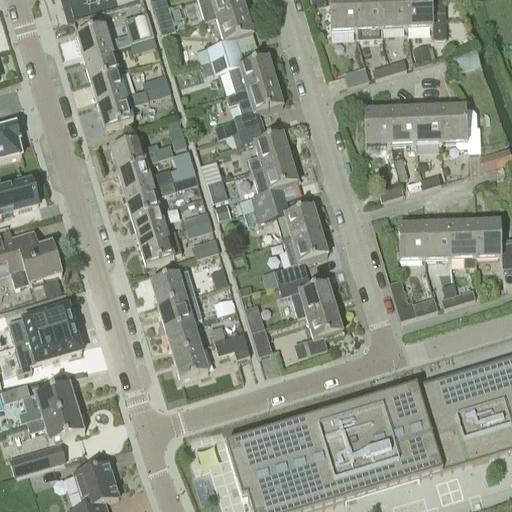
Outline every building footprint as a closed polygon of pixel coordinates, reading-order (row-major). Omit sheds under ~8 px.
[(214,0),(198,5),(205,29),(216,25),(216,26),(245,17),(240,0),(214,0)] [(319,0),(314,0),(312,1),(315,12),(322,11),(319,0)] [(331,37),(357,36),(355,0),(336,0),(329,0),(331,37)] [(374,43),(382,42),(379,0),(355,0),(357,36),(357,46),(374,45),(374,43)] [(382,34),(406,33),(404,0),(379,0),(382,42),(382,34)] [(404,0),(406,33),(433,32),(434,44),(446,44),(445,18),(433,19),(431,0),(404,0)] [(161,42),(174,38),(167,14),(153,18),(161,42)] [(216,26),(223,50),(206,55),(210,68),(241,59),(237,47),(253,42),(245,17),(216,26)] [(112,57),(131,51),(153,45),(146,21),(123,28),(127,42),(108,48),(104,33),(76,41),(83,65),(111,57),(112,57)] [(155,53),(153,45),(131,51),(133,60),(155,53)] [(413,57),(417,69),(429,65),(426,53),(413,57)] [(83,65),(90,89),(118,80),(112,57),(111,57),(83,65)] [(456,78),(479,71),(475,57),(451,64),(454,72),(456,78)] [(245,72),(241,59),(210,68),(214,82),(228,77),(235,101),(275,89),(267,65),(245,72)] [(389,80),(406,75),(403,67),(387,72),(389,80)] [(375,85),(389,80),(387,72),(372,76),(375,85)] [(347,93),(368,87),(364,75),(343,81),(347,93)] [(97,112),(125,103),(118,80),(90,89),(97,112)] [(144,98),(167,91),(165,82),(142,89),(144,98)] [(259,121),(282,114),(275,89),(235,101),(224,104),(228,116),(238,112),(242,125),(217,133),(221,146),(225,145),(263,133),(259,121)] [(167,91),(144,98),(125,103),(97,112),(104,136),(132,127),(129,115),(148,109),(147,107),(170,100),(167,91)] [(465,111),(440,112),(442,149),(455,148),(455,152),(458,155),(467,155),(467,160),(479,159),(478,134),(476,134),(476,123),(474,119),(471,116),(467,113),(465,113),(465,111)] [(416,150),(442,149),(440,112),(414,113),(416,150)] [(391,151),(416,150),(414,113),(389,115),(391,151)] [(364,152),(391,151),(389,115),(363,116),(364,152)] [(0,167),(21,162),(17,147),(19,146),(15,131),(0,134),(0,167)] [(180,133),(168,136),(174,156),(186,153),(180,133)] [(251,178),(270,172),(290,167),(282,141),(266,146),(263,133),(225,145),(225,147),(232,154),(236,153),(237,156),(253,151),(257,164),(248,166),(251,178)] [(117,179),(146,170),(138,146),(110,155),(117,179)] [(479,163),(483,177),(511,169),(508,155),(479,163)] [(216,166),(200,170),(211,208),(226,204),(216,166)] [(290,167),(270,172),(251,178),(257,202),(238,208),(241,219),(254,216),(255,218),(285,209),(281,195),(297,191),(290,167)] [(406,183),(402,167),(393,169),(397,186),(406,183)] [(146,170),(117,179),(124,203),(195,182),(191,171),(169,178),(169,176),(149,182),(146,170)] [(0,220),(38,211),(36,207),(40,206),(37,191),(33,192),(32,188),(22,190),(20,182),(0,186),(0,220)] [(124,203),(131,227),(160,218),(156,205),(176,199),(175,197),(197,190),(195,182),(124,203)] [(424,195),(440,190),(438,182),(421,187),(424,195)] [(409,200),(424,195),(421,187),(407,191),(409,200)] [(381,209),(402,202),(399,190),(377,196),(381,209)] [(275,226),(282,250),(319,239),(311,214),(289,221),(285,209),(255,218),(259,231),(275,226)] [(214,216),(217,226),(229,222),(226,212),(214,216)] [(138,250),(175,239),(174,239),(167,241),(160,218),(131,227),(138,250)] [(182,225),(186,236),(209,229),(206,218),(182,225)] [(499,225),(473,227),(475,263),(501,262),(501,274),(511,273),(511,248),(500,249),(499,225)] [(473,227),(448,228),(450,264),(463,264),(464,274),(475,274),(475,263),(473,227)] [(425,266),(450,264),(448,228),(423,229),(425,266)] [(186,236),(188,244),(211,237),(209,229),(186,236)] [(398,267),(425,266),(423,229),(397,231),(398,267)] [(14,295),(27,291),(27,292),(42,288),(56,283),(60,282),(51,250),(37,254),(33,239),(11,245),(9,237),(0,239),(0,272),(6,271),(9,280),(10,280),(14,295)] [(175,239),(138,250),(145,274),(174,265),(173,263),(181,261),(175,239)] [(277,292),(307,283),(303,270),(326,263),(319,239),(282,250),(289,274),(273,278),(277,292)] [(214,246),(191,252),(195,266),(218,259),(214,246)] [(227,291),(222,275),(211,279),(216,294),(227,291)] [(47,304),(61,299),(56,283),(42,288),(47,304)] [(305,323),(305,324),(334,315),(326,290),(311,295),(307,283),(277,292),(281,305),(290,302),(297,325),(305,323)] [(157,314),(186,306),(185,305),(179,285),(151,293),(157,314)] [(400,287),(389,290),(394,309),(405,305),(400,287)] [(250,291),(237,295),(239,301),(252,297),(250,291)] [(458,310),(475,305),(472,297),(455,302),(458,310)] [(157,314),(164,339),(193,330),(192,328),(201,326),(194,302),(185,305),(186,306),(157,314)] [(444,315),(458,310),(455,302),(441,306),(444,315)] [(231,303),(213,309),(217,320),(234,314),(231,303)] [(415,323),(436,317),(432,305),(411,311),(415,323)] [(4,327),(12,353),(76,334),(71,317),(67,318),(65,310),(4,327)] [(303,349),(293,352),(298,366),(326,357),(323,345),(341,340),(334,315),(305,324),(312,346),(303,349)] [(172,364),(201,355),(193,330),(164,339),(172,364)] [(262,330),(249,334),(251,340),(264,336),(262,330)] [(221,332),(210,336),(214,348),(224,345),(221,332)] [(80,351),(76,334),(12,353),(19,378),(13,379),(15,385),(29,381),(27,376),(80,361),(77,352),(80,351)] [(258,365),(271,361),(264,336),(251,340),(250,340),(258,365)] [(243,341),(214,349),(218,363),(234,358),(236,366),(249,363),(243,341)] [(201,355),(172,364),(179,388),(208,379),(201,355)] [(511,363),(483,372),(481,372),(377,404),(376,404),(376,405),(232,449),(231,448),(225,450),(241,505),(247,503),(249,511),(329,511),(344,508),(345,508),(346,508),(417,486),(419,485),(511,456),(511,363)] [(37,415),(27,417),(30,428),(40,425),(40,427),(77,416),(69,391),(33,402),(37,415)] [(4,411),(29,404),(26,392),(1,400),(2,403),(4,411)] [(40,425),(30,428),(26,429),(29,440),(43,436),(48,450),(84,439),(77,416),(40,427),(40,425)] [(14,484),(66,469),(60,451),(9,466),(14,484)] [(96,511),(118,505),(107,471),(72,482),(82,511),(96,511)]
